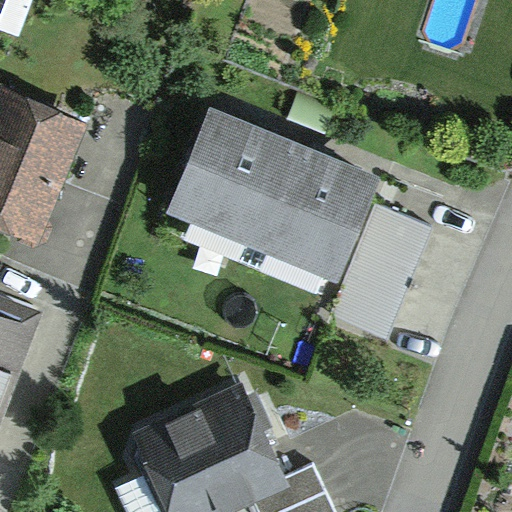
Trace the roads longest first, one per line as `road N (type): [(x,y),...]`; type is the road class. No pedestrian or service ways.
road 1 (residential): [(0,486),(132,114)]
road 2 (residential): [(407,511),(511,258)]
